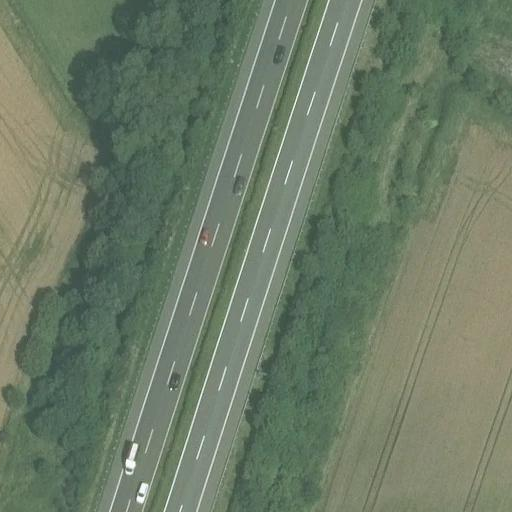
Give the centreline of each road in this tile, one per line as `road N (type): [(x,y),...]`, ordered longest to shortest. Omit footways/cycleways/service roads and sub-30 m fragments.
road 1 (motorway): [(301,0),(133,511)]
road 2 (motorway): [(186,511),(352,0)]
